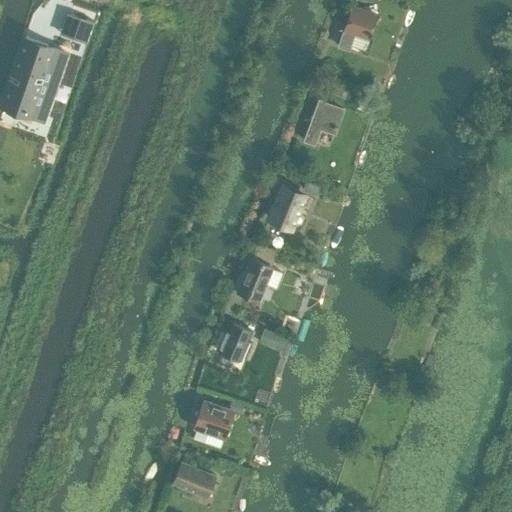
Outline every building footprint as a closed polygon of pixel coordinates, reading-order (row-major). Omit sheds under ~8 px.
[(367,37),(376,13),(352,4),(338,44),(348,48),(353,32),(367,37)] [(85,17),(78,39),(86,42),(93,20),(85,17)] [(25,34),(1,106),(18,112),(19,107),(26,109),(45,116),(67,52),(46,45),(38,42),(39,39),(25,34)] [(328,83),(325,90),(348,99),(351,92),(328,83)] [(334,132),(342,107),(318,99),(304,139),(313,142),(319,126),(334,132)] [(315,194),(319,185),(307,179),(302,188),(315,194)] [(281,180),(265,218),(293,230),(309,192),(281,180)] [(256,243),(251,256),(237,290),(257,299),(264,282),(276,287),(283,271),(271,266),(271,265),(259,260),(262,252),(275,256),(277,251),(256,243)] [(230,319),(216,351),(241,362),(251,337),(249,336),(252,329),(230,319)] [(264,327),(261,334),(278,341),(281,334),(264,327)] [(197,426),(193,438),(219,447),(223,435),(224,436),(233,411),(225,408),(209,403),(202,400),(194,425),(197,426)] [(230,401),(228,409),(240,413),(243,405),(230,401)] [(181,460),(172,481),(206,494),(215,474),(209,471),(195,466),(181,460)] [(231,476),(234,468),(216,461),(213,469),(231,476)]
